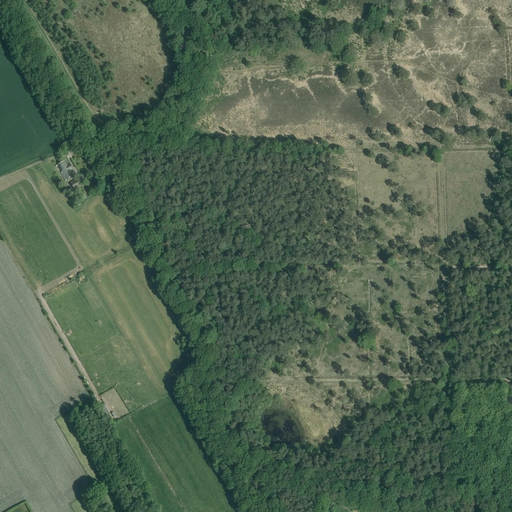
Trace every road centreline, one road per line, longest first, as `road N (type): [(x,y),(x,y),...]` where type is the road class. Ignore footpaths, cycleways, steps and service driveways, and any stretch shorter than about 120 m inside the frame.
road 1 (track): [(447,379),(237,377),(229,334),(179,236),(152,150)]
road 2 (track): [(0,221),(110,408)]
